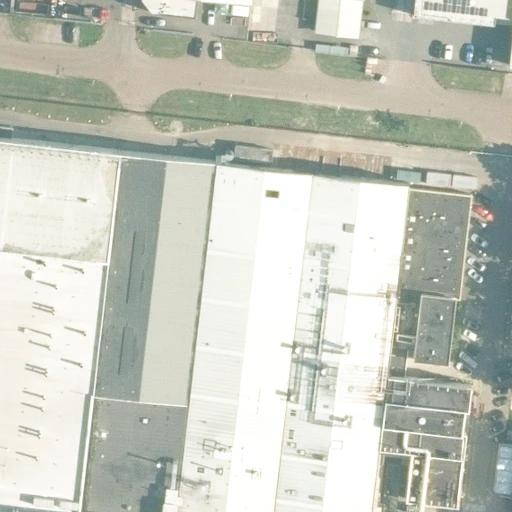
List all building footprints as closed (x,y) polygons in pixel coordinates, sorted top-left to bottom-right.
[(140,0),(140,6),(151,19),(193,24),(196,5),(249,11),(250,0),(140,0)] [(311,0),(319,1),(315,38),(356,43),(360,5),(362,6),(362,0),(311,0)] [(511,0),(413,0),(411,22),(492,31),(493,23),(511,25),(511,24),(511,0)] [(0,511),(370,511),(377,455),(410,458),(405,506),(455,511),(456,511),(461,464),(464,439),(460,438),(463,416),(467,416),(469,391),(412,385),(413,375),(408,369),(387,366),(389,355),(413,357),(412,366),(446,370),(455,295),(460,295),(470,202),(407,195),(407,191),(357,185),(359,167),(322,163),(320,181),(227,170),(227,165),(215,163),(214,169),(11,146),(12,136),(0,134),(0,511)] [(232,166),(270,171),(272,153),(234,149),(232,166)] [(384,484),(397,486),(399,471),(386,470),(384,484)] [(381,511),(395,511),(399,487),(384,485),(381,511)]
